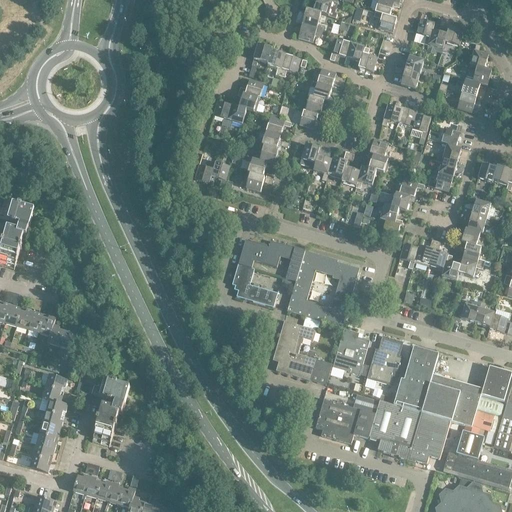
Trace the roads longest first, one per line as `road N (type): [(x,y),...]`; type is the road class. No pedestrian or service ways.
road 1 (unclassified): [(511,357),(367,317),(384,260),(240,220),(216,305),(273,322),(257,376),(312,393),(300,442),(423,480),(416,511)]
road 2 (secondary): [(308,511),(260,464),(206,388),(104,174)]
road 3 (secondary): [(82,178),(180,388),(267,511)]
road 4 (residential): [(378,86),(325,67),(310,49),(250,34),(232,85)]
road 5 (secondary): [(104,174),(103,127),(121,83),(113,50),(121,0)]
road 6 (residential): [(378,86),(406,9),(422,2),(475,16)]
road 7 (residential): [(487,146),(509,75),(475,16)]
